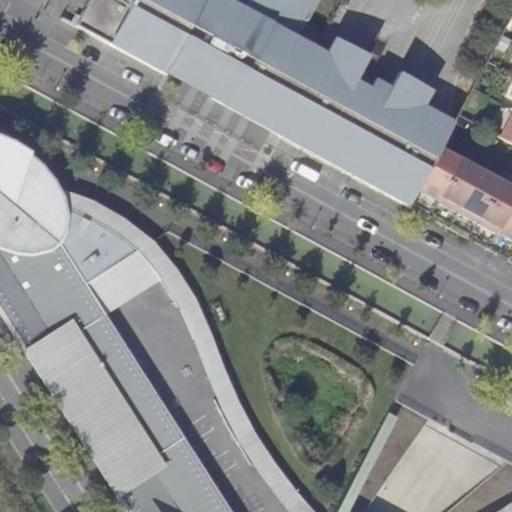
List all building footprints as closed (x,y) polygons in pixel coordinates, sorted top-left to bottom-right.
[(100,0),(83,31),(165,76),(207,58),(227,68),(260,86),(260,91),(262,107),(271,126),(282,138),(289,143),(407,208),(409,204),(439,149),(455,120),(424,103),(432,88),(399,70),(391,85),(361,69),(369,54),(336,36),(328,51),(299,35),(287,29),(303,0),(309,0),(316,3),(317,0),(100,0)] [(303,0),(287,29),(299,35),(316,3),(309,0),(303,0)] [(227,68),(209,100),(289,143),(282,138),(271,126),(262,107),(260,91),(260,86),(227,68)] [(511,143),(511,115),(500,137),(511,143)] [(226,511),(225,509),(222,508),(221,508),(216,509),(215,510),(211,502),(219,497),(102,312),(82,282),(135,248),(128,242),(92,217),(44,199),(48,182),(51,183),(36,163),(23,152),(0,140),(0,312),(24,350),(65,324),(149,455),(108,481),(127,511),(226,511)] [(429,215),(459,160),(447,153),(439,149),(409,204),(429,215)] [(477,173),(479,170),(471,166),(459,160),(429,215),(449,226),(477,173)] [(468,236),(498,181),(486,174),(479,170),(477,173),(449,226),(468,236)] [(511,202),(511,188),(510,188),(498,181),(468,236),(487,247),(511,202)] [(287,511),(312,511),(293,490),(251,431),(234,398),(200,312),(172,264),(150,238),(87,196),(51,183),(48,182),(44,199),(92,217),(128,242),(135,248),(154,270),(158,276),(178,309),(217,406),(235,440),(278,502),(287,511)] [(507,257),(511,247),(511,202),(487,247),(507,257)] [(82,282),(102,312),(158,276),(154,270),(135,248),(82,282)] [(149,455),(65,324),(24,350),(105,476),(108,481),(149,455)] [(360,511),(365,507),(341,494),(331,511),(360,511)]
